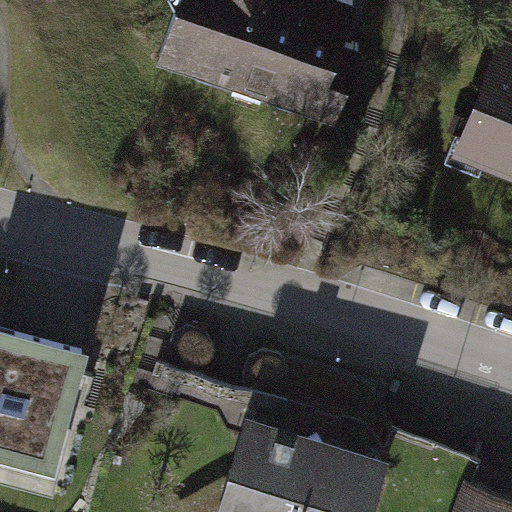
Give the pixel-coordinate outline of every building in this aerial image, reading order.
[(178,0),(160,55),(338,114),(362,41),(339,34),(351,0),(349,0),(178,0)] [(511,38),(505,36),(461,147),(511,167),(511,38)] [(82,345),(0,323),(0,447),(52,461),(82,345)] [(371,511),(388,454),(249,416),(219,511),(371,511)] [(511,511),(511,500),(466,484),(455,511),(511,511)]
